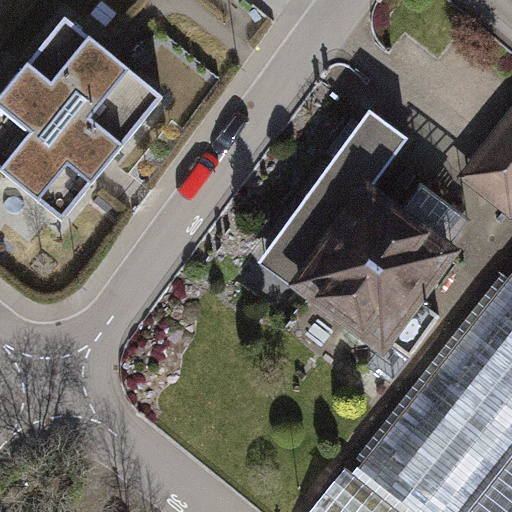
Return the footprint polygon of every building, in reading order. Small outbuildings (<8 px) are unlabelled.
[(0,102),(0,171),(5,175),(54,112),(81,133),(131,69),(112,54),(100,45),(66,18),(0,102)] [(168,98),(131,69),(81,133),(54,112),(5,175),(68,225),(97,188),(110,172),(119,160),(168,98)] [(511,218),(511,113),(461,180),(511,219),(511,218)] [(297,294),(374,191),(411,142),(375,115),(261,267),(297,294)] [(374,191),(297,294),(382,357),(395,340),(412,354),(442,315),(423,301),(458,255),(374,191)] [(511,511),(511,258),(307,511),(511,511)]
